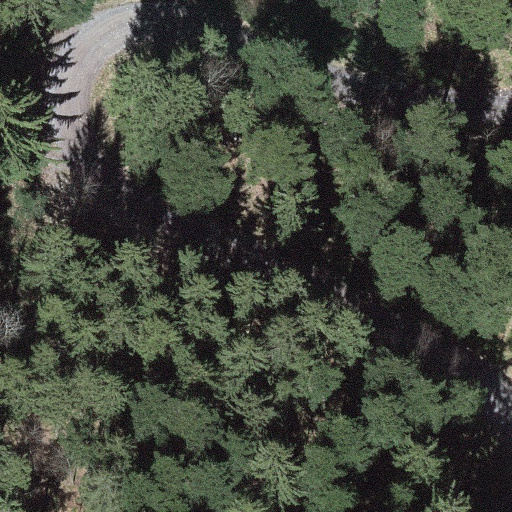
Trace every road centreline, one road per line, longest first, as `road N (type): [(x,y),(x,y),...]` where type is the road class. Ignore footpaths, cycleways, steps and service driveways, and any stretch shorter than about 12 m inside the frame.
road 1 (track): [(511,420),(470,378),(112,197),(60,109),(83,44),(187,18),(461,115),(511,116)]
road 2 (track): [(0,81),(83,44),(103,0)]
